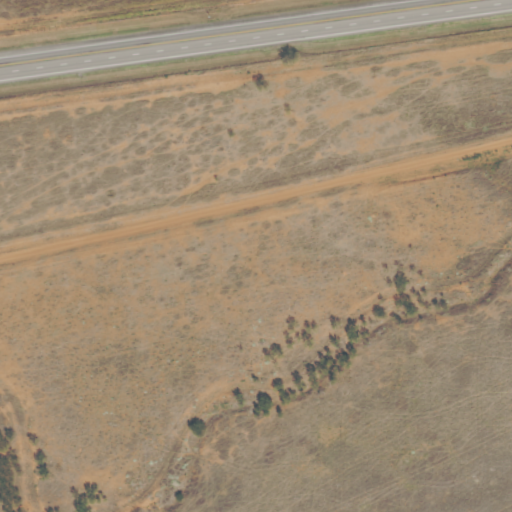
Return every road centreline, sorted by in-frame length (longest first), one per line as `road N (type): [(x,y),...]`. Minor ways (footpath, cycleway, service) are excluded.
road 1 (residential): [(0,258),(511,138)]
road 2 (trunk): [(511,0),(0,67)]
road 3 (track): [(204,0),(0,29)]
